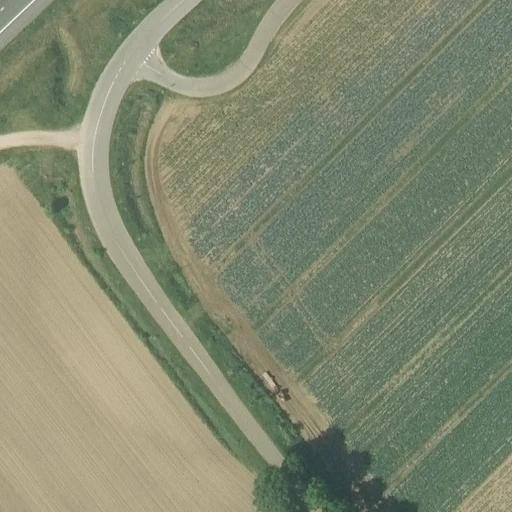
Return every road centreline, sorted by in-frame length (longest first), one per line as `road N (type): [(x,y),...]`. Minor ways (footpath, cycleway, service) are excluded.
road 1 (unclassified): [(311,511),(126,262),(106,220),(90,147),(108,94),(134,59)]
road 2 (unclassified): [(134,59),(192,89),(216,88),(235,80),(290,0)]
